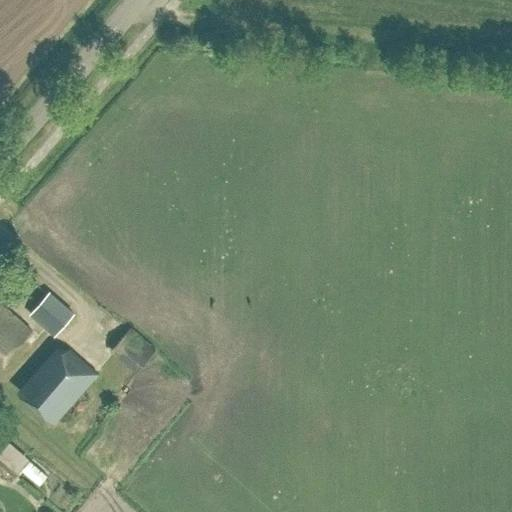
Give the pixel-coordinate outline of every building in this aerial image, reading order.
[(0,287),(17,301),(33,280),(12,263),(0,277),(0,287)] [(30,310),(54,330),(72,309),(47,289),(30,310)] [(0,365),(33,329),(0,299),(0,365)] [(147,367),(165,348),(149,333),(131,352),(147,367)] [(53,422),(98,372),(61,340),(17,389),(53,422)] [(8,458),(31,475),(46,454),(23,437),(8,458)] [(52,511),(56,505),(45,499),(37,511),(52,511)]
